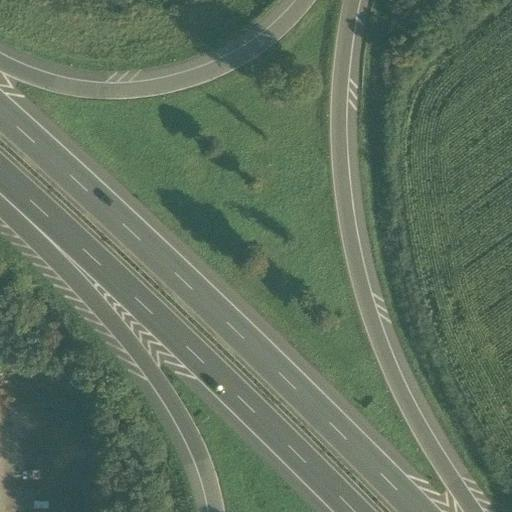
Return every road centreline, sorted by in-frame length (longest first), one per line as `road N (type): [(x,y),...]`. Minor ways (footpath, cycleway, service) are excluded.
road 1 (motorway): [(415,511),(299,389),(0,106)]
road 2 (motorway): [(471,511),(419,432),(354,264),(338,134),(352,0)]
road 3 (motorway): [(0,174),(351,511)]
road 4 (motorway): [(0,208),(155,375),(198,449),(216,511)]
road 5 (motorway): [(301,0),(223,64),(156,85),(74,87),(0,59)]
